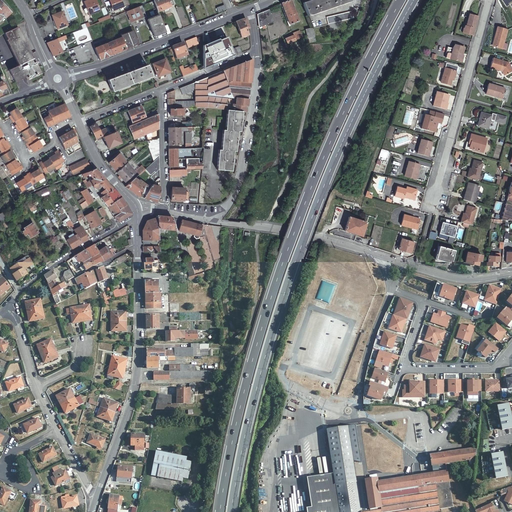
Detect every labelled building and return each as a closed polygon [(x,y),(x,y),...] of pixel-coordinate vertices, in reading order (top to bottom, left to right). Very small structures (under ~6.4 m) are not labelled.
[(99,10),(94,0),(86,0),(83,1),(86,8),(87,11),(89,14),(99,10)] [(128,4),(126,0),(108,0),(113,10),(123,6),(128,4)] [(174,5),(171,0),(154,0),(153,1),(152,1),(157,11),(170,6),(174,5)] [(298,21),(290,0),(289,0),(281,3),(289,24),(298,21)] [(349,1),(348,0),(310,0),(302,3),(307,16),(349,1)] [(9,12),(0,1),(0,16),(2,15),(3,16),(4,18),(9,12)] [(146,17),(141,5),(138,7),(130,10),(126,11),(129,21),(141,16),(142,18),(146,17)] [(259,27),(261,26),(264,25),(266,25),(270,23),(274,22),(270,11),(269,10),(257,15),(259,27)] [(66,25),(61,11),(51,15),(56,28),(66,25)] [(353,15),(352,11),(326,17),(328,24),(341,21),(353,18),(353,15)] [(463,32),(474,35),(479,16),(470,14),(467,26),(466,26),(465,28),(464,28),(463,32)] [(154,39),(166,34),(163,26),(158,15),(151,18),(147,19),(147,20),(149,24),(150,27),(154,39)] [(248,27),(245,18),(242,19),(235,22),(241,37),(248,35),(245,29),(248,27)] [(40,73),(17,26),(3,34),(18,65),(16,66),(19,73),(23,71),(25,76),(27,80),(40,73)] [(314,36),(312,28),(305,30),(306,34),(307,38),(314,36)] [(496,41),(494,48),(502,50),(508,31),(498,28),(494,41),(496,41)] [(120,36),(121,38),(125,48),(137,44),(132,31),(131,31),(120,36)] [(213,34),(213,33),(207,35),(207,36),(210,46),(216,44),(213,34)] [(295,40),(293,35),(285,39),(287,44),(295,40)] [(53,56),(62,52),(57,42),(62,40),(61,37),(46,42),(53,56)] [(198,44),(196,37),(185,41),(188,48),(198,44)] [(125,48),(121,38),(112,41),(106,43),(94,48),(95,49),(99,60),(111,55),(126,49),(125,48)] [(186,55),(182,42),(171,46),(176,59),(186,55)] [(446,57),(450,58),(461,61),(465,46),(456,44),(454,47),(454,48),(448,46),(446,52),(447,53),(446,57)] [(241,53),(239,46),(235,48),(232,49),(234,55),(237,54),(241,53)] [(170,72),(165,59),(152,64),(157,77),(170,72)] [(493,59),(490,69),(500,72),(500,71),(502,72),(505,76),(511,72),(511,68),(509,64),(493,59)] [(227,110),(228,110),(231,111),(241,112),(246,112),(246,109),(244,108),(244,106),(247,106),(248,99),(250,83),(251,73),(251,60),(222,72),(226,82),(232,98),(227,97),(227,98),(226,110),(227,110)] [(446,63),(444,72),(455,75),(456,71),(457,71),(458,65),(446,63)] [(197,70),(195,64),(184,69),(182,66),(179,67),(183,76),(197,70)] [(151,77),(147,65),(139,68),(134,70),(119,75),(115,77),(107,80),(112,92),(151,77)] [(18,80),(22,78),(19,73),(16,66),(12,68),(18,80)] [(18,80),(12,68),(9,69),(15,81),(18,80)] [(207,108),(226,110),(227,98),(227,97),(232,98),(226,82),(222,72),(207,78),(194,82),(179,88),(182,94),(194,90),(194,101),(174,101),(173,91),(167,93),(167,109),(170,109),(174,108),(182,108),(190,108),(194,108),(207,108)] [(455,75),(444,72),(441,82),(450,84),(452,79),(453,80),(455,75)] [(489,84),(486,95),(502,99),(505,89),(489,84)] [(437,91),(433,106),(445,109),(449,95),(437,91)] [(70,116),(64,104),(47,112),(49,116),(43,119),(47,127),(70,116)] [(133,124),(157,114),(157,110),(144,115),(141,107),(128,112),(133,124)] [(12,123),(14,122),(21,117),(16,108),(8,112),(10,115),(12,118),(10,119),(12,123)] [(231,111),(228,110),(228,114),(226,114),(225,127),(227,127),(227,131),(225,131),(222,130),(221,150),(218,150),(216,170),(231,171),(233,151),(235,151),(237,132),(239,132),(241,112),(231,111)] [(414,112),(407,110),(403,123),(411,125),(414,112)] [(436,122),(438,122),(441,113),(432,111),(431,115),(429,115),(425,114),(422,124),(426,125),(424,129),(435,132),(436,127),(436,125),(436,122)] [(481,112),(478,126),(488,129),(492,115),(481,112)] [(158,129),(157,114),(133,124),(128,126),(133,139),(136,138),(145,134),(158,129)] [(492,114),(491,121),(506,123),(507,116),(492,114)] [(21,117),(14,122),(16,125),(17,127),(15,128),(17,132),(27,126),(21,117)] [(95,138),(101,136),(98,131),(96,127),(95,124),(90,126),(95,138)] [(25,144),(26,144),(36,137),(30,127),(21,133),(23,136),(25,139),(23,140),(25,144)] [(179,131),(179,127),(167,128),(168,145),(179,145),(179,142),(179,138),(179,131)] [(104,136),(110,134),(108,128),(105,129),(98,131),(101,136),(102,137),(103,137),(104,136)] [(78,142),(75,136),(72,130),(58,137),(64,149),(78,142)] [(115,132),(110,134),(104,136),(106,140),(105,141),(108,148),(120,143),(115,132)] [(146,142),(158,139),(158,132),(145,136),(146,142)] [(469,134),(465,149),(471,151),(472,149),(483,152),(487,139),(469,134)] [(37,137),(36,137),(26,144),(26,145),(27,147),(29,146),(31,149),(33,153),(42,147),(37,137)] [(0,150),(1,152),(10,146),(8,144),(7,142),(5,144),(4,141),(3,139),(0,140),(0,150)] [(430,149),(431,150),(433,142),(422,139),(418,153),(428,156),(430,149)] [(78,143),(78,142),(64,149),(65,151),(78,143)] [(158,156),(158,145),(148,147),(153,161),(158,156)] [(12,150),(10,146),(1,152),(0,152),(0,155),(4,163),(13,157),(11,154),(10,151),(12,150)] [(202,161),(203,148),(195,148),(195,158),(192,158),(192,148),(177,149),(168,149),(169,166),(177,166),(177,159),(186,159),(186,170),(201,169),(202,163),(198,163),(197,161),(202,161)] [(49,159),(54,167),(61,163),(64,161),(57,150),(54,152),(55,154),(52,156),(48,158),(49,159)] [(116,172),(127,162),(126,161),(125,162),(119,155),(109,164),(116,172)] [(144,169),(149,175),(153,172),(154,173),(149,177),(154,182),(157,178),(159,178),(159,163),(158,156),(153,161),(149,165),(144,169)] [(54,167),(49,159),(46,161),(42,163),(41,161),(38,163),(45,174),(55,168),(54,167)] [(86,160),(86,159),(69,167),(73,175),(90,167),(86,160)] [(17,163),(15,160),(6,165),(12,175),(23,169),(21,165),(19,166),(17,163)] [(417,179),(417,176),(416,175),(417,172),(418,173),(420,164),(409,161),(405,176),(417,179)] [(463,171),(461,176),(477,180),(482,163),(474,161),(471,169),(469,169),(469,172),(463,171)] [(128,163),(127,162),(116,172),(124,181),(134,172),(127,164),(128,163)] [(139,174),(144,169),(141,165),(136,170),(139,174)] [(26,174),(26,175),(32,184),(43,177),(39,169),(35,171),(30,174),(30,172),(26,174)] [(98,182),(104,179),(95,169),(81,174),(82,177),(89,174),(92,179),(89,180),(86,182),(85,179),(82,181),(86,188),(89,187),(92,185),(93,185),(98,182)] [(32,184),(26,175),(23,177),(24,179),(20,181),(16,183),(21,191),(32,185),(32,184)] [(143,198),(149,188),(134,178),(124,186),(139,197),(143,198)] [(151,185),(149,188),(143,198),(157,202),(160,202),(159,187),(159,178),(157,178),(154,182),(151,185)] [(104,179),(98,182),(103,188),(105,189),(100,193),(101,194),(103,196),(106,193),(113,189),(104,179)] [(511,220),(511,181),(511,182),(506,202),(501,219),(502,220),(505,220),(511,220)] [(103,188),(98,182),(93,185),(95,188),(99,192),(103,188)] [(466,190),(464,200),(470,202),(475,203),(479,186),(470,183),(468,191),(466,190)] [(404,197),(407,198),(407,196),(408,196),(409,196),(410,196),(415,198),(418,190),(407,187),(406,189),(397,187),(395,196),(404,199),(404,197)] [(49,191),(47,188),(34,193),(37,196),(49,191)] [(184,188),(171,188),(171,200),(183,201),(183,200),(187,200),(188,192),(184,191),(184,188)] [(72,197),(68,189),(63,192),(67,199),(72,197)] [(84,199),(88,204),(93,201),(89,194),(85,189),(80,191),(83,198),(84,199)] [(113,189),(106,193),(113,202),(120,197),(113,189)] [(106,193),(103,196),(100,198),(107,206),(113,202),(106,193)] [(120,197),(113,202),(118,209),(125,205),(120,197)] [(82,209),(88,204),(84,199),(79,203),(82,209)] [(107,206),(113,216),(120,212),(118,209),(113,202),(107,206)] [(131,213),(125,205),(118,209),(120,212),(113,216),(117,222),(131,213)] [(469,225),(471,226),(476,209),(468,207),(465,214),(464,214),(461,223),(469,225)] [(84,216),(86,220),(88,223),(97,216),(94,211),(84,216)] [(404,214),(402,224),(417,228),(420,219),(413,217),(413,216),(404,214)] [(98,219),(97,216),(88,223),(90,227),(90,228),(99,223),(100,222),(98,219)] [(156,216),(156,218),(157,228),(175,230),(171,217),(156,216)] [(349,216),(344,231),(350,233),(350,232),(356,234),(362,236),(366,222),(349,216)] [(157,228),(156,218),(146,221),(142,230),(142,240),(142,244),(149,244),(149,241),(151,241),(151,239),(159,239),(157,228)] [(201,225),(181,220),(179,230),(199,236),(199,233),(201,227),(201,225)] [(66,223),(68,226),(69,225),(75,233),(81,243),(88,238),(81,226),(75,229),(70,221),(66,223)] [(442,222),(439,233),(454,238),(457,226),(442,222)] [(37,232),(31,223),(23,228),(24,230),(22,232),(24,235),(27,234),(29,238),(37,232)] [(69,225),(68,226),(69,229),(71,233),(73,236),(68,239),(66,240),(71,248),(81,243),(75,233),(69,225)] [(94,234),(90,228),(90,227),(86,230),(89,236),(94,234)] [(333,235),(353,238),(354,233),(334,230),(333,235)] [(401,239),(398,250),(410,253),(413,242),(401,239)] [(90,257),(95,265),(103,260),(98,253),(97,251),(96,249),(93,244),(85,249),(90,257)] [(104,247),(97,251),(98,253),(103,260),(110,256),(114,254),(111,249),(109,250),(106,245),(104,247)] [(439,246),(435,259),(451,263),(454,251),(439,246)] [(82,262),(89,257),(84,249),(74,256),(79,263),(81,267),(84,265),(82,262)] [(503,249),(501,269),(506,268),(506,262),(511,262),(511,249),(503,249)] [(467,252),(465,263),(479,265),(479,264),(481,264),(482,258),(481,258),(481,255),(467,252)] [(487,266),(486,271),(490,271),(490,266),(499,267),(500,254),(495,254),(495,256),(488,256),(487,266)] [(28,255),(25,257),(15,263),(16,266),(10,270),(17,281),(28,274),(24,269),(29,266),(31,269),(35,267),(33,264),(29,257),(28,255)] [(79,263),(74,256),(70,258),(76,266),(79,263)] [(90,257),(89,257),(82,262),(84,265),(81,267),(82,269),(85,267),(86,270),(95,265),(90,257)] [(152,260),(152,257),(145,258),(145,269),(152,269),(152,272),(158,272),(158,260),(152,260)] [(195,275),(190,260),(185,262),(188,271),(189,276),(195,275)] [(200,261),(191,263),(195,275),(204,272),(200,261)] [(108,279),(104,267),(96,270),(99,282),(108,279)] [(74,277),(72,274),(71,272),(69,269),(64,272),(63,276),(66,281),(68,280),(74,277)] [(50,290),(57,286),(53,281),(58,278),(53,270),(44,276),(48,283),(48,284),(50,290)] [(98,283),(93,271),(85,274),(76,279),(76,280),(77,283),(78,284),(82,282),(85,289),(96,283),(98,283)] [(10,287),(3,279),(0,280),(0,294),(0,295),(10,287)] [(146,281),(146,293),(159,293),(159,281),(146,281)] [(57,286),(50,290),(57,304),(61,302),(58,295),(56,295),(55,293),(66,287),(63,282),(61,284),(57,286)] [(453,300),(457,288),(444,284),(440,296),(453,300)] [(501,288),(489,284),(485,300),(497,304),(501,288)] [(480,295),(467,291),(463,303),(476,307),(480,295)] [(159,293),(146,293),(146,302),(146,308),(161,308),(161,302),(161,293),(159,293)] [(398,317),(406,319),(408,315),(413,302),(400,298),(396,309),(400,311),(398,317)] [(28,312),(42,308),(40,299),(26,302),(28,312)] [(80,306),(82,321),(91,320),(89,305),(80,306)] [(72,323),(82,321),(80,306),(66,309),(67,314),(71,314),(72,323)] [(498,318),(510,328),(511,325),(511,311),(507,307),(498,318)] [(44,318),(42,308),(28,312),(30,321),(44,318)] [(447,327),(450,316),(445,315),(446,312),(439,310),(437,314),(433,313),(433,315),(433,316),(433,318),(432,317),(431,322),(447,327)] [(111,312),(111,321),(126,321),(126,312),(111,312)] [(405,323),(406,319),(398,317),(394,315),(393,315),(388,328),(401,333),(404,323),(405,323)] [(126,331),(126,321),(111,321),(111,331),(115,331),(117,331),(126,331)] [(507,331),(496,323),(488,332),(499,341),(507,331)] [(469,345),(475,326),(469,324),(469,327),(461,324),(457,338),(463,340),(465,341),(464,344),(469,345)] [(442,341),(445,331),(429,326),(426,335),(427,335),(427,337),(426,336),(425,340),(433,343),(434,338),(438,339),(442,341)] [(392,349),(397,336),(378,330),(374,343),(392,349)] [(177,331),(169,331),(166,332),(167,341),(175,341),(175,338),(185,338),(185,331),(177,331)] [(198,339),(198,333),(198,331),(185,331),(185,338),(185,339),(198,339)] [(487,339),(484,337),(475,349),(477,351),(487,339)] [(37,345),(41,354),(55,348),(51,339),(37,345)] [(498,348),(487,339),(477,351),(486,357),(492,350),(495,352),(498,348)] [(1,341),(0,340),(0,350),(4,352),(8,344),(1,341)] [(436,360),(440,349),(425,344),(421,357),(435,361),(436,360)] [(58,357),(55,348),(41,354),(45,363),(58,357)] [(147,357),(158,357),(164,356),(168,356),(175,356),(193,356),(196,356),(196,355),(196,350),(196,348),(192,348),(191,348),(175,348),(175,350),(165,350),(165,349),(147,349),(147,357)] [(393,354),(380,350),(376,362),(389,367),(390,363),(392,358),(393,354)] [(110,365),(125,369),(127,360),(112,356),(110,365)] [(159,360),(158,357),(147,357),(147,360),(146,361),(145,362),(145,363),(146,364),(147,364),(147,368),(159,368),(159,360)] [(122,379),(125,369),(110,365),(107,375),(113,376),(122,379)] [(389,373),(375,368),(372,377),(386,382),(389,373)] [(170,380),(170,379),(169,371),(154,372),(154,380),(170,380)] [(210,371),(195,371),(169,371),(170,379),(206,378),(210,371)] [(24,386),(20,377),(6,383),(9,392),(24,386)] [(444,380),(431,380),(431,394),(444,394),(444,380)] [(463,380),(449,380),(449,392),(463,392),(463,380)] [(471,381),(468,381),(468,395),(478,395),(478,391),(482,390),(482,380),(478,380),(478,381),(474,381),(471,381)] [(501,391),(500,380),(486,380),(486,391),(501,391)] [(123,384),(119,381),(113,388),(118,390),(123,384)] [(389,387),(371,381),(369,386),(371,387),(368,396),(381,400),(383,397),(384,392),(387,393),(389,387)] [(426,397),(426,382),(420,382),(420,383),(415,383),(415,382),(415,381),(410,381),(410,386),(405,386),(405,390),(405,395),(411,394),(411,393),(420,393),(420,397),(426,397)] [(205,385),(195,384),(195,386),(206,387),(205,394),(212,394),(212,385),(206,385),(205,385)] [(158,404),(177,403),(183,403),(183,402),(190,402),(190,398),(193,398),(193,392),(190,392),(190,389),(186,389),(186,388),(176,387),(176,390),(177,390),(177,397),(160,393),(158,404)] [(61,404),(74,398),(70,389),(56,396),(61,404)] [(74,398),(61,404),(65,413),(84,403),(79,396),(75,398),(74,398)] [(32,407),(28,398),(14,405),(18,413),(32,407)] [(104,398),(100,407),(115,412),(118,403),(104,398)] [(498,405),(503,429),(511,427),(511,419),(509,403),(498,405)] [(115,412),(100,407),(97,416),(111,421),(115,412)] [(42,426),(38,418),(24,425),(28,433),(42,426)] [(440,511),(440,509),(452,506),(447,471),(433,473),(378,481),(377,477),(357,480),(354,460),(362,462),(356,425),(328,429),(334,474),(307,478),(311,507),(306,508),(307,511),(440,511)] [(105,440),(90,433),(87,442),(101,448),(105,440)] [(144,434),(132,434),(132,445),(135,445),(135,450),(144,450),(144,434)] [(57,455),(53,447),(39,454),(43,462),(57,455)] [(446,463),(476,458),(477,447),(431,454),(432,465),(446,463)] [(156,451),(154,463),(190,470),(191,461),(186,460),(187,457),(156,451)] [(492,453),(496,477),(507,475),(502,451),(492,453)] [(188,479),(190,470),(154,463),(151,476),(182,481),(183,478),(188,479)] [(447,471),(446,463),(432,465),(433,473),(447,471)] [(132,467),(119,466),(118,477),(118,481),(131,482),(131,478),(132,467)] [(62,472),(61,469),(53,473),(54,476),(51,478),(56,486),(61,483),(69,479),(70,479),(65,470),(62,472)] [(11,492),(3,487),(0,493),(0,503),(4,505),(11,492)] [(119,496),(110,495),(108,508),(118,510),(118,504),(119,499),(119,496)] [(79,505),(77,496),(61,500),(63,508),(73,507),(79,505)] [(40,501),(31,500),(29,511),(42,511),(43,508),(39,507),(40,505),(40,501)] [(492,502),(475,509),(476,511),(499,511),(499,510),(495,509),(492,502)]
